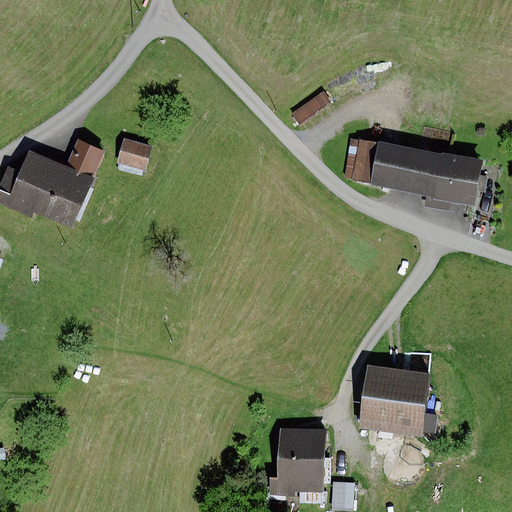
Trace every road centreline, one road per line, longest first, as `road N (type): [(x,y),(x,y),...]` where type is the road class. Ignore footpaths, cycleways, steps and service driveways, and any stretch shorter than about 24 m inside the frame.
road 1 (unclassified): [(164,23),(367,209),(511,262)]
road 2 (unclassified): [(164,23),(64,118),(0,158)]
